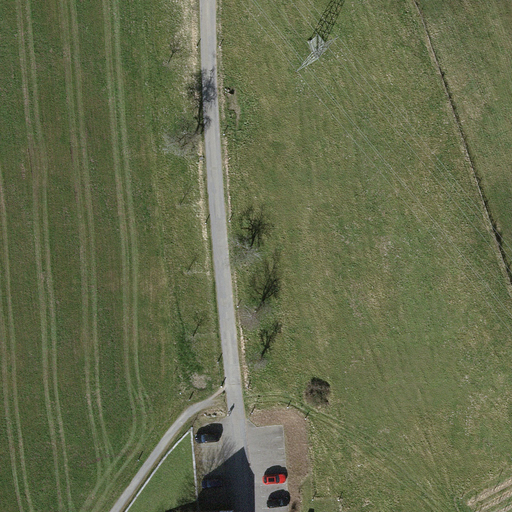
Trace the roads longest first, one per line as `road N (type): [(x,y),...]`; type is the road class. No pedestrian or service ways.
road 1 (unclassified): [(210,0),(242,511)]
road 2 (track): [(114,511),(182,418),(234,388)]
